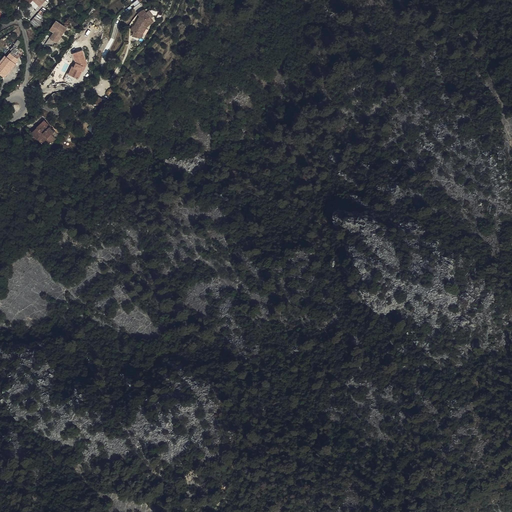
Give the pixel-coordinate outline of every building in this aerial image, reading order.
[(47,0),(30,0),(29,1),(38,12),(49,2),(47,0)] [(134,37),(141,40),(143,41),(145,35),(150,28),(155,24),(142,4),(135,9),(144,20),(142,23),(141,22),(139,24),(137,22),(133,30),(136,33),(134,37)] [(34,24),(39,29),(46,19),(45,18),(47,15),(44,12),(34,24)] [(72,30),(61,22),(55,31),(59,34),(55,40),(60,44),(62,45),(72,30)] [(87,51),(78,55),(82,64),(79,69),(80,69),(76,77),(83,80),(87,72),(86,71),(88,68),(90,69),(92,65),(87,51)] [(6,66),(3,64),(0,68),(0,69),(8,76),(9,74),(12,76),(21,65),(19,64),(23,59),(15,53),(11,59),(6,66)] [(82,64),(78,55),(76,55),(79,64),(73,76),(76,77),(80,69),(79,69),(82,64)] [(9,57),(3,64),(6,66),(11,59),(9,57)] [(110,102),(102,98),(98,105),(106,109),(110,102)] [(55,144),(60,140),(56,135),(59,133),(49,122),(41,128),(42,129),(36,135),(46,146),(52,140),(55,144)] [(15,184),(12,191),(17,193),(21,187),(15,184)]
